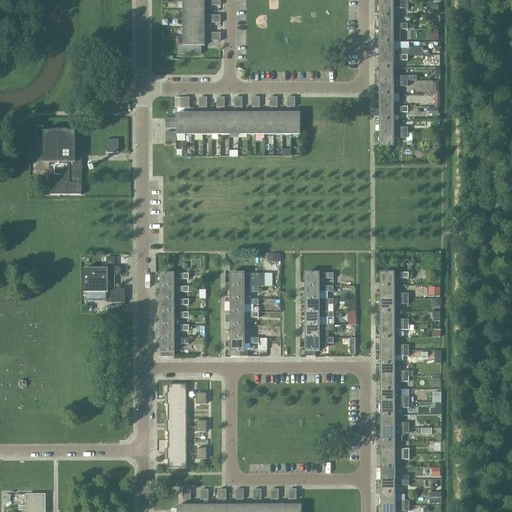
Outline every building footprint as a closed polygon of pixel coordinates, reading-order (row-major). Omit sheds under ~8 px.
[(182,11),(204,11),(204,2),(182,2),(182,11)] [(379,17),(393,17),(393,9),(407,9),(407,4),(379,4),(379,13),(379,17)] [(182,20),(204,20),(204,11),(182,11),(182,20)] [(379,30),(399,30),(407,30),(407,25),(393,25),(393,17),(379,17),(379,21),(379,30)] [(182,28),(204,28),(204,20),(182,20),(182,28)] [(182,37),(204,37),(204,28),(182,28),(182,37)] [(399,35),(399,30),(379,30),(379,39),(379,43),(393,43),(399,43),(399,35)] [(201,54),(201,50),(201,47),(204,47),(204,37),(182,37),(182,46),(179,46),(179,55),(201,54)] [(399,49),(399,51),(393,51),(393,43),(379,43),(379,47),(379,56),(407,56),(407,48),(399,49)] [(407,61),(407,56),(379,56),(379,65),(379,69),(393,69),(393,61),(407,61)] [(379,82),(407,82),(407,77),(393,77),(393,69),(379,69),(379,81),(379,82)] [(379,95),(393,95),(393,87),(407,87),(407,82),(379,82),(379,91),(379,95)] [(379,108),(399,107),(399,103),(393,103),(393,95),(379,95),(379,99),(379,108)] [(379,121),(393,121),(393,113),(407,113),(407,107),(399,107),(379,108),(379,117),(379,121)] [(176,136),(185,136),(185,114),(176,114),(176,118),(176,124),(176,129),(176,133),(176,136)] [(185,136),(194,136),(194,114),(185,114),(185,136)] [(194,136),(202,136),(203,114),(194,114),(194,136)] [(202,136),(211,136),(211,114),(203,114),(202,136)] [(211,136),(220,136),(220,114),(211,114),(211,136)] [(220,136),(229,136),(229,114),(220,114),(220,136)] [(229,136),(238,136),(238,114),(229,114),(229,136)] [(238,136),(247,136),(247,114),(238,114),(238,136)] [(247,136),(255,136),(255,114),(247,114),(247,136)] [(255,136),(264,136),(264,114),(255,114),(255,136)] [(264,136),(273,136),(273,114),(264,114),(264,136)] [(273,136),(282,136),(282,114),(273,114),(273,136)] [(282,136),(291,136),(291,114),(282,114),(282,136)] [(291,136),(300,136),(300,114),(291,114),(291,136)] [(393,128),(393,121),(379,121),(379,125),(379,134),(407,133),(407,128),(393,128)] [(75,163),(75,152),(75,132),(67,132),(67,131),(56,131),(50,131),(50,132),(43,132),(43,164),(49,164),(49,195),(81,195),(81,163),(75,163)] [(176,133),(166,133),(165,133),(165,144),(176,144),(176,136),(176,133)] [(407,133),(379,134),(380,147),(393,147),(393,139),(407,139),(407,133)] [(105,153),(118,153),(118,140),(105,140),(105,153)] [(83,270),(83,294),(107,293),(107,292),(111,292),(111,303),(124,303),(124,289),(114,289),(114,275),(120,275),(120,267),(114,267),(114,257),(106,257),(106,270),(83,270)] [(160,288),(174,287),(174,280),(188,280),(188,274),(160,274),(160,288)] [(249,287),(249,280),(258,280),(258,274),(230,274),(230,287),(249,287)] [(305,287),(319,287),(319,280),(333,280),(333,274),(305,274),(305,283),(305,287)] [(408,279),(408,278),(408,274),(380,274),(380,287),(394,287),(394,279),(408,279)] [(160,301),(174,301),(174,293),(188,293),(188,287),(174,287),(160,288),(160,301)] [(230,300),(244,300),(244,293),(258,292),(258,287),(249,287),(230,287),(230,300)] [(305,300),(319,300),(319,293),(333,292),(333,287),(319,287),(305,287),(305,290),(305,295),(305,300)] [(381,300),(408,300),(408,294),(394,294),(394,287),(380,287),(381,300)] [(230,313),(244,313),(244,306),(258,306),(258,300),(244,300),(230,300),(230,313)] [(324,313),(324,305),(333,305),(333,300),(319,300),(305,300),(305,303),(305,309),(305,313),(324,313)] [(381,313),(394,313),(394,305),(408,305),(408,300),(381,300),(381,313)] [(188,301),(174,301),(160,301),(160,314),(174,313),(174,305),(188,305),(188,301)] [(160,326),(174,326),(174,319),(188,319),(188,313),(174,313),(160,314),(160,326)] [(230,326),(244,326),(244,319),(258,318),(258,313),(244,313),(230,313),(230,326)] [(333,313),(324,313),(305,313),(305,315),(305,321),(305,326),(319,326),(319,318),(333,318),(333,313)] [(381,326),(408,326),(408,320),(394,320),(394,313),(381,313),(381,326)] [(160,339),(174,339),(174,332),(188,331),(188,326),(174,326),(160,326),(160,339)] [(244,331),(250,331),(250,326),(244,326),(230,326),(230,339),(244,339),(244,331)] [(319,326),(305,326),(305,339),(319,339),(328,339),(328,331),(333,331),(333,326),(319,326)] [(381,339),(394,339),(394,331),(408,331),(408,326),(381,326),(381,339)] [(343,334),(342,347),(351,347),(351,334),(343,334)] [(174,345),(188,344),(188,339),(174,339),(160,339),(160,358),(174,358),(174,345)] [(258,344),(258,340),(258,339),(244,339),(230,339),(231,358),(248,358),(248,352),(244,352),(244,344),(258,344)] [(333,344),(333,339),(328,339),(319,339),(305,339),(305,341),(305,347),(305,357),(315,357),(315,352),(319,352),(319,344),(333,344)] [(381,352),(408,352),(408,346),(394,346),(394,339),(381,339),(381,352)] [(381,364),(394,364),(394,357),(408,357),(408,352),(381,352),(381,364)] [(381,377),(408,377),(408,372),(394,372),(394,364),(381,364),(381,377)] [(425,377),(436,377),(436,368),(425,369),(425,377)] [(394,390),(394,383),(408,383),(408,377),(381,377),(381,390),(394,390)] [(17,383),(17,387),(20,389),(23,389),(25,387),(26,383),(23,381),(19,381),(17,383)] [(422,383),(422,395),(437,395),(437,384),(422,383)] [(186,399),(186,398),(186,385),(168,385),(168,393),(167,393),(167,399),(186,399)] [(408,403),(408,398),(400,398),(400,391),(401,391),(401,390),(394,390),(381,390),(381,403),(408,403)] [(186,413),(186,400),(186,399),(167,399),(167,405),(168,405),(168,413),(186,413)] [(381,416),(394,416),(394,409),(408,409),(408,403),(381,403),(381,416)] [(186,427),(186,426),(186,413),(168,413),(168,420),(167,420),(167,427),(186,427)] [(381,429),(408,429),(408,424),(394,424),(394,416),(381,416),(381,429)] [(186,440),(186,428),(186,427),(167,427),(167,433),(168,433),(168,440),(186,440)] [(400,436),(400,434),(408,434),(408,429),(381,429),(381,442),(394,442),(402,442),(402,436),(400,436)] [(186,454),(186,440),(168,440),(168,448),(167,448),(167,454),(186,454)] [(394,449),(394,442),(381,442),(381,455),(409,455),(409,449),(394,449)] [(186,469),(186,454),(167,454),(167,461),(168,461),(168,469),(186,469)] [(381,468),(394,468),(394,460),(409,460),(409,455),(381,455),(381,468)] [(426,460),(428,469),(437,467),(435,458),(426,460)] [(394,468),(381,468),(381,481),(408,481),(408,476),(401,476),(400,468),(394,468)] [(409,486),(409,481),(408,481),(381,481),(381,494),(395,494),(394,486),(409,486)] [(395,501),(395,496),(402,495),(402,494),(395,494),(381,494),(381,507),(409,507),(409,501),(395,501)] [(26,509),(45,509),(45,495),(26,495),(26,507),(19,507),(19,511),(26,511),(26,509)]
